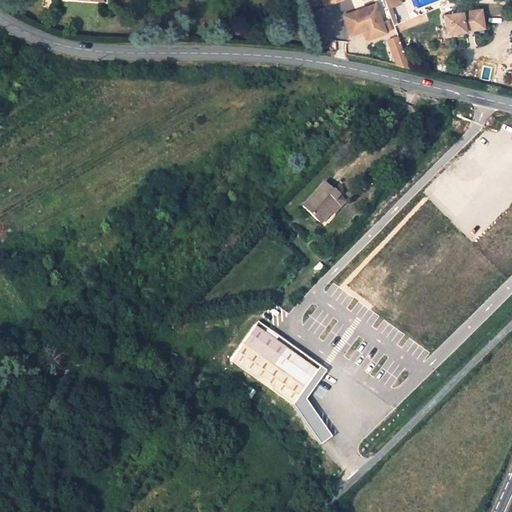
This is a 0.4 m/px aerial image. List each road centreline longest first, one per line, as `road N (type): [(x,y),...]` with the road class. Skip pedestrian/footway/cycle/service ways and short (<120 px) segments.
road 1 (tertiary): [(511,106),(271,54),(79,49),(0,18)]
road 2 (unclassified): [(511,324),(320,511)]
